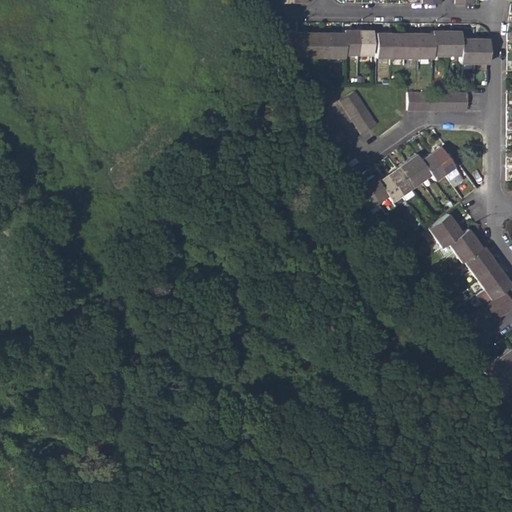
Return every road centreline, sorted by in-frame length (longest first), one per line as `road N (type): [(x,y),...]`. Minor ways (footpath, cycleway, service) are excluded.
road 1 (residential): [(494,13),(321,12)]
road 2 (residential): [(494,120),(420,118),(363,158)]
